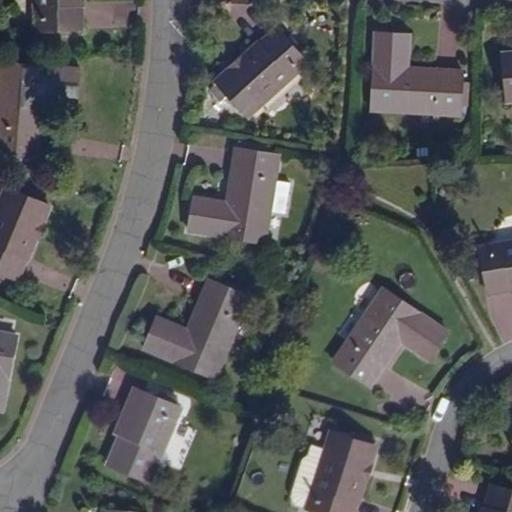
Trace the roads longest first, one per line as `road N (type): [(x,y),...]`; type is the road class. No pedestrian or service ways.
road 1 (residential): [(22,483),(130,221),(159,90),(164,0)]
road 2 (residential): [(511,357),(490,363),(452,406),(417,511)]
